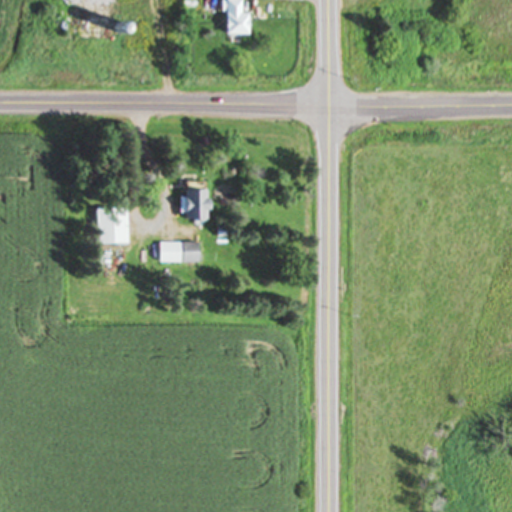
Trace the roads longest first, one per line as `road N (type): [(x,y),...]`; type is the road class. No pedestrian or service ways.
road 1 (primary): [(328,511),(328,0)]
road 2 (secondary): [(0,103),(329,104)]
road 3 (secondary): [(329,104),(511,104)]
